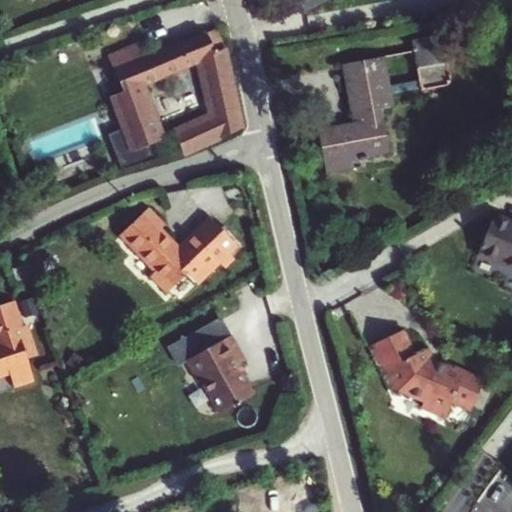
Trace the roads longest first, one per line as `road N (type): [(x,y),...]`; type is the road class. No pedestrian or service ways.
road 1 (unclassified): [(350,511),(265,146)]
road 2 (unclassified): [(0,244),(81,199),(265,146)]
road 3 (unknown): [(301,307),(511,198)]
road 4 (unknown): [(237,19),(426,0)]
road 5 (unclassified): [(265,146),(231,0)]
